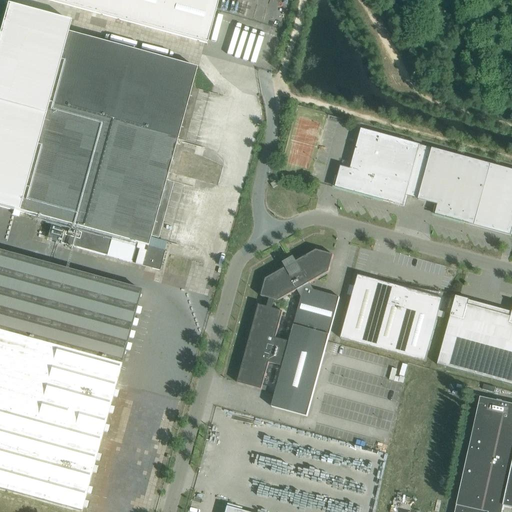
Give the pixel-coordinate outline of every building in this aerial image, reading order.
[(49,0),(207,43),(218,0),(49,0)] [(7,5),(0,29),(0,206),(18,212),(47,103),(67,32),(67,33),(70,22),(7,5)] [(47,103),(177,139),(184,141),(198,91),(191,89),(197,68),(67,33),(67,32),(47,103)] [(166,182),(177,139),(47,103),(18,212),(66,225),(112,237),(136,243),(148,247),(151,236),(158,238),(172,184),(166,182)] [(421,145),(361,129),(350,169),(341,166),(335,188),(404,206),(407,196),(421,145)] [(432,148),(421,145),(407,196),(418,199),(432,148)] [(492,164),(432,148),(418,199),(418,200),(438,205),(435,215),(475,226),(492,164)] [(511,232),(511,169),(492,164),(475,226),(511,236),(511,232)] [(107,256),(112,237),(66,225),(60,243),(107,256)] [(165,251),(148,247),(136,243),(131,263),(160,271),(165,251)] [(298,290),(302,298),(304,288),(313,290),(309,283),(329,272),(334,255),(317,250),(295,263),(296,264),(289,269),(288,267),(266,279),(261,296),(270,299),(267,307),(259,305),(254,322),(279,328),(283,311),(273,309),(275,300),(278,301),(298,290)] [(0,488),(81,511),(81,510),(85,495),(141,290),(4,253),(0,252),(0,488)] [(358,275),(341,339),(426,362),(443,299),(438,297),(440,293),(440,292),(401,285),(400,286),(401,286),(401,287),(358,275)] [(340,297),(313,290),(304,288),(302,298),(292,332),(328,341),(340,297)] [(511,313),(511,317),(468,305),(470,300),(456,296),(450,319),(437,365),(511,385),(511,313)] [(283,367),(289,342),(276,338),(279,328),(254,322),(238,383),(262,390),(273,393),(274,388),(263,385),(269,363),(283,367)] [(307,417),(328,341),(292,332),(289,342),(283,367),(272,407),(307,417)] [(502,511),(504,506),(511,468),(511,403),(480,397),(480,398),(481,398),(458,505),(488,511),(502,511)]
